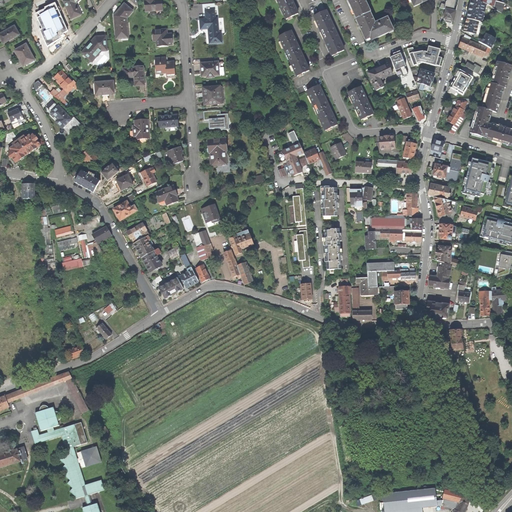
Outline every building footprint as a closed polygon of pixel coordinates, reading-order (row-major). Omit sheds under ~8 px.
[(64,0),(63,1),(71,19),(75,17),(79,15),(74,5),(78,0),(64,0)] [(145,1),(145,12),(158,11),(158,9),(163,9),(162,4),(162,0),(145,0),(146,0),(145,1)] [(291,0),(276,0),(286,19),(298,13),(292,1),(291,0)] [(331,54),(343,48),(339,39),(332,24),(320,0),(313,0),(319,11),(313,14),(331,54)] [(371,12),(364,0),(347,0),(350,5),(356,18),(370,13),(371,12)] [(486,11),(487,5),(477,1),(472,0),(471,0),(469,10),(467,20),(480,23),(482,16),(484,16),(485,11),(486,11)] [(490,0),(477,0),(477,1),(487,5),(492,7),(492,9),(502,14),(505,4),(494,1),(490,0)] [(43,29),(40,30),(48,47),(64,37),(63,34),(68,31),(55,3),(45,8),(46,9),(36,13),(43,29)] [(114,16),(116,39),(122,39),(122,37),(127,36),(126,31),(128,30),(128,27),(126,27),(126,23),(127,23),(127,18),(133,11),(125,4),(121,8),(116,14),(117,15),(116,16),(115,15),(114,16)] [(454,17),(456,12),(446,9),(444,19),(445,19),(445,20),(446,23),(452,24),(452,21),(454,21),(454,17)] [(208,29),(210,43),(221,43),(220,34),(218,34),(217,19),(214,19),(214,11),(206,11),(206,20),(200,20),(201,25),(201,29),(208,29)] [(375,24),(370,13),(356,18),(356,19),(362,31),(367,43),(393,30),(388,18),(375,24)] [(482,23),(480,23),(467,20),(466,27),(464,32),(476,35),(477,29),(480,30),(482,23)] [(0,34),(0,37),(3,44),(11,39),(19,35),(14,27),(0,34)] [(157,41),(157,47),(168,46),(168,45),(173,45),(172,39),(172,34),(167,34),(167,30),(152,31),(153,41),(157,41)] [(289,31),(277,37),(297,76),(309,70),(303,60),(294,42),(289,31)] [(471,38),(465,35),(462,42),(460,48),(466,50),(465,53),(468,54),(469,51),(484,58),(485,54),(488,55),(490,50),(470,42),(471,38)] [(496,40),(486,35),(485,38),(483,41),(481,40),(479,43),(491,49),(496,40)] [(82,53),(92,61),(100,51),(107,51),(106,36),(96,37),(91,42),(91,44),(90,46),(89,45),(87,48),(82,53)] [(29,51),(30,50),(26,42),(24,43),(25,45),(15,51),(23,66),(29,63),(34,60),(29,51)] [(423,62),(437,66),(437,65),(440,57),(442,49),(429,46),(428,52),(424,51),(424,50),(415,52),(411,54),(415,66),(423,62)] [(400,51),(389,56),(399,78),(407,74),(404,67),(406,66),(400,51)] [(155,59),(156,74),(166,74),(167,77),(171,76),(171,78),(175,78),(175,69),(174,62),(166,62),(165,58),(155,59)] [(201,71),(202,77),(207,76),(207,78),(213,77),(213,76),(219,75),(218,63),(201,64),(201,71)] [(465,67),(478,75),(479,74),(481,69),(474,65),(473,66),(467,63),(465,66),(465,67)] [(511,67),(498,63),(497,68),(498,68),(496,74),(494,80),(493,80),(492,84),(504,88),(505,88),(511,67)] [(376,90),(384,87),(380,79),(393,73),(388,64),(371,72),(369,73),(376,90)] [(135,82),(135,86),(140,86),(144,85),(143,66),(133,67),(134,69),(123,69),(124,78),(132,78),(131,77),(135,77),(136,82),(135,82)] [(464,95),(474,78),(480,80),(481,78),(480,75),(479,74),(478,75),(465,67),(465,66),(464,66),(462,70),(457,68),(454,78),(451,87),(464,95)] [(418,91),(423,92),(424,89),(429,91),(432,82),(434,74),(425,72),(426,71),(421,70),(419,79),(413,77),(418,91)] [(57,82),(64,89),(72,82),(61,71),(58,74),(55,77),(58,80),(57,82)] [(38,91),(44,84),(40,81),(34,87),(38,91)] [(55,98),(59,101),(62,98),(74,88),(75,89),(78,86),(73,81),(72,82),(64,89),(59,94),(55,98)] [(95,84),(96,96),(106,95),(114,94),(113,82),(95,84)] [(501,99),(504,88),(492,84),(490,84),(489,89),(487,96),(485,104),(484,104),(483,109),(492,111),(496,113),(500,99),(501,99)] [(319,86),(308,91),(310,95),(313,102),(315,107),(318,114),(320,119),(323,126),(325,131),(327,130),(331,128),(337,125),(332,114),(325,99),(319,86)] [(220,87),(203,88),(204,95),(204,106),(222,104),(220,87)] [(367,117),(373,114),(360,87),(348,92),(350,96),(348,97),(352,104),(353,103),(355,106),(356,109),(355,110),(358,117),(360,116),(361,120),(363,119),(364,121),(368,119),(367,117)] [(51,93),(55,98),(59,94),(55,89),(51,93)] [(417,91),(406,94),(408,102),(419,98),(418,95),(417,91)] [(411,116),(403,96),(396,99),(398,104),(396,105),(399,110),(400,110),(404,120),(408,118),(411,116)] [(59,101),(64,107),(68,104),(62,98),(59,101)] [(458,101),(456,107),(464,111),(466,103),(458,101)] [(422,106),(414,108),(419,122),(427,119),(422,106)] [(60,126),(63,128),(71,119),(58,107),(52,113),(56,117),(54,119),(57,122),(56,122),(60,126)] [(465,118),(466,115),(462,114),(464,111),(456,107),(454,111),(450,117),(448,121),(454,125),(449,133),(454,134),(465,118)] [(488,125),(492,111),(483,109),(478,107),(477,112),(476,112),(473,120),(471,129),(472,129),(470,134),(487,139),(491,126),(488,125)] [(7,113),(13,126),(19,123),(18,120),(20,119),(21,122),(25,121),(22,116),(21,112),(19,112),(18,109),(7,113)] [(210,111),(203,112),(204,120),(210,120),(210,122),(209,123),(209,129),(218,129),(219,128),(219,130),(225,129),(225,124),(228,123),(227,114),(228,114),(220,115),(220,110),(210,111)] [(158,117),(159,128),(178,127),(178,121),(177,115),(158,117)] [(142,139),(149,139),(149,130),(149,129),(149,125),(148,125),(148,120),(141,120),(135,121),(135,126),(132,127),(133,132),(135,132),(136,137),(136,138),(142,138),(142,139)] [(510,145),(511,145),(511,130),(492,125),(491,126),(487,139),(492,140),(492,141),(500,143),(509,146),(510,145)] [(283,151),(293,176),(298,174),(302,172),(300,168),(309,164),(304,154),(294,131),(289,134),(294,146),(283,151)] [(6,141),(10,142),(17,138),(13,132),(7,134),(6,141)] [(28,137),(20,142),(28,154),(40,146),(37,141),(38,140),(36,138),(35,137),(33,135),(32,136),(30,132),(26,135),(28,137)] [(384,137),(379,137),(380,150),(381,150),(381,149),(385,149),(385,150),(391,149),(391,148),(394,148),(395,148),(394,136),(389,137),(389,136),(386,136),(384,136),(384,137)] [(226,138),(208,140),(209,154),(211,154),(211,159),(211,166),(219,166),(219,165),(220,165),(220,162),(219,162),(219,160),(225,160),(225,153),(228,152),(226,138)] [(446,143),(434,140),(433,143),(431,150),(442,153),(443,146),(445,147),(446,143)] [(12,158),(16,163),(28,154),(20,142),(10,149),(11,150),(8,152),(10,155),(9,155),(10,157),(11,158),(12,158)] [(416,145),(407,142),(403,157),(413,160),(415,152),(416,145)] [(336,148),(331,150),(336,162),(347,157),(341,145),(336,148)] [(180,147),(168,152),(173,165),(183,161),(182,158),(181,155),(183,154),(180,147)] [(318,148),(304,154),(309,164),(315,162),(318,160),(317,159),(318,159),(322,167),(323,167),(327,175),(332,173),(323,152),(321,153),(318,148)] [(86,160),(91,166),(98,159),(89,149),(88,150),(83,154),(82,155),(86,160)] [(464,185),(462,194),(475,197),(475,196),(480,197),(481,194),(484,195),(487,183),(490,184),(491,184),(492,179),(490,179),(491,177),(489,177),(492,164),(484,161),(472,158),(471,163),(473,164),(467,186),(464,185)] [(397,164),(396,173),(411,174),(412,171),(412,164),(405,164),(405,161),(383,160),(383,162),(385,162),(385,164),(390,164),(390,163),(397,164)] [(450,168),(448,168),(445,178),(445,180),(456,183),(462,162),(451,160),(450,168)] [(372,164),(357,162),(356,172),(364,173),(371,173),(372,164)] [(105,177),(108,181),(119,172),(113,164),(102,173),(105,177)] [(441,178),(445,178),(448,168),(448,167),(436,164),(435,167),(435,170),(432,171),(431,175),(433,176),(438,177),(437,179),(441,179),(441,178)] [(273,181),(289,175),(286,167),(270,174),(273,181)] [(148,187),(157,183),(152,174),(156,172),(154,168),(150,170),(150,169),(143,172),(143,171),(141,172),(142,173),(141,173),(145,180),(148,187)] [(84,188),(94,193),(100,181),(94,177),(88,174),(82,171),(75,183),(84,188)] [(122,191),(133,186),(129,175),(117,181),(119,186),(122,191)] [(23,199),(34,199),(34,184),(28,184),(23,184),(23,199)] [(449,189),(431,185),(430,191),(429,197),(449,201),(450,199),(449,199),(450,194),(448,194),(449,189)] [(168,206),(179,202),(177,197),(178,196),(176,191),(174,186),(162,190),(163,191),(156,193),(159,203),(166,200),(168,206)] [(362,188),(362,190),(362,196),(363,196),(363,199),(371,201),(373,188),(369,188),(365,187),(364,188),(362,188)] [(337,188),(323,188),(323,192),(322,192),(322,200),(323,200),(323,205),(323,216),(337,216),(337,188)] [(299,226),(306,225),(303,189),(296,189),(297,196),(297,199),(293,199),(294,210),(296,222),(299,222),(299,226)] [(359,207),(363,206),(362,196),(362,190),(357,190),(350,190),(351,206),(355,206),(355,208),(359,208),(359,207)] [(511,193),(509,192),(508,199),(505,198),(503,207),(511,209),(511,193)] [(416,194),(407,194),(407,210),(407,215),(410,215),(411,208),(416,208),(416,204),(416,194)] [(451,202),(434,198),(437,208),(439,217),(451,214),(448,203),(451,202)] [(137,211),(135,207),(131,208),(127,202),(121,206),(120,204),(118,206),(119,207),(114,210),(116,214),(116,216),(117,217),(118,217),(120,221),(137,211)] [(218,204),(202,208),(208,226),(223,221),(218,204)] [(472,210),(463,208),(462,212),(460,217),(475,221),(478,213),(481,214),(483,209),(473,207),(472,210)] [(356,222),(364,221),(363,211),(356,212),(356,222)] [(167,225),(171,223),(167,214),(163,215),(167,225)] [(485,216),(479,237),(484,238),(485,236),(507,242),(507,244),(511,245),(511,223),(504,221),(503,223),(500,222),(499,224),(497,223),(498,220),(485,216)] [(404,230),(404,219),(372,219),(372,226),(397,226),(397,230),(403,230),(404,230)] [(422,219),(413,219),(412,229),(422,229),(422,225),(422,219)] [(132,239),(135,244),(148,236),(150,236),(143,224),(128,233),(130,237),(131,240),(132,239)] [(452,226),(440,225),(440,233),(440,237),(441,237),(441,240),(451,241),(452,226)] [(92,235),(96,241),(93,243),(94,246),(98,256),(102,254),(97,243),(111,234),(107,227),(92,235)] [(52,245),(51,245),(50,228),(41,228),(41,230),(48,230),(48,234),(43,234),(44,246),(47,246),(47,252),(53,252),(52,245)] [(326,239),(326,242),(340,241),(339,229),(331,229),(331,230),(325,231),(325,238),(326,238),(326,239)] [(422,236),(422,231),(404,230),(403,230),(397,230),(377,229),(364,229),(365,233),(369,233),(369,236),(365,236),(366,256),(387,255),(387,249),(376,249),(375,242),(375,233),(381,233),(381,237),(387,237),(387,239),(390,239),(390,241),(395,242),(395,239),(403,239),(403,238),(405,238),(405,240),(406,241),(421,242),(422,236)] [(303,268),(310,267),(307,230),(300,231),(300,235),(297,235),(298,252),(299,259),(302,258),(303,260),(303,268)] [(199,243),(202,242),(199,233),(194,235),(196,242),(198,241),(199,243)] [(84,258),(88,257),(85,239),(87,238),(86,234),(79,236),(80,240),(84,258)] [(236,255),(243,253),(242,250),(248,247),(254,245),(250,235),(238,239),(237,237),(230,240),(236,255)] [(138,252),(142,259),(154,252),(153,248),(152,249),(148,242),(151,241),(148,236),(135,244),(134,245),(138,252)] [(59,247),(77,243),(76,238),(58,243),(59,247)] [(341,269),(340,241),(326,242),(326,246),(325,246),(325,254),(326,254),(326,256),(327,270),(341,269)] [(468,245),(459,245),(459,252),(464,253),(468,245)] [(99,258),(98,256),(94,246),(87,247),(88,253),(91,252),(92,256),(95,256),(95,259),(98,258),(99,258)] [(202,261),(208,259),(203,246),(200,248),(197,249),(202,261)] [(178,247),(168,253),(172,260),(182,254),(178,247)] [(450,260),(451,247),(439,247),(438,252),(437,262),(440,262),(452,267),(457,269),(460,263),(450,260)] [(158,268),(162,266),(161,263),(160,263),(156,257),(161,254),(158,249),(154,252),(142,259),(147,267),(150,273),(155,270),(156,271),(158,270),(158,268)] [(101,268),(120,260),(118,256),(116,252),(105,256),(105,255),(99,258),(98,258),(101,268)] [(511,254),(501,252),(497,278),(504,275),(509,273),(511,257),(511,254)] [(186,255),(181,257),(186,267),(191,265),(186,255)] [(237,276),(240,275),(237,266),(235,259),(228,262),(234,277),(237,276)] [(449,289),(452,267),(440,262),(439,271),(438,278),(430,277),(429,287),(449,289)] [(246,263),(237,266),(240,275),(244,285),(249,283),(253,282),(246,263)] [(388,271),(395,270),(394,266),(394,263),(367,265),(367,272),(388,271)] [(203,266),(197,269),(203,282),(207,280),(210,279),(207,273),(208,272),(207,271),(206,271),(203,266)] [(192,268),(187,271),(189,273),(181,277),(183,281),(181,281),(184,287),(186,286),(187,288),(193,285),(199,282),(192,268)] [(168,277),(175,273),(173,269),(166,273),(168,277)] [(415,280),(415,277),(415,272),(408,272),(408,269),(401,270),(401,271),(401,277),(401,281),(406,280),(406,282),(409,282),(409,280),(415,280)] [(389,286),(388,278),(388,271),(367,272),(368,278),(368,287),(377,287),(389,286)] [(175,295),(184,290),(178,278),(159,288),(162,293),(165,300),(175,295)] [(378,294),(377,287),(368,287),(368,278),(356,279),(356,283),(361,282),(362,298),(368,297),(374,297),(374,294),(378,294)] [(114,291),(116,297),(124,293),(122,288),(120,282),(110,286),(112,291),(114,291)] [(466,283),(460,282),(458,291),(464,292),(466,283)] [(312,283),(301,284),(303,300),(308,299),(314,299),(312,283)] [(351,287),(339,288),(340,313),(345,313),(350,313),(350,294),(351,294),(351,287)] [(358,288),(353,289),(354,320),(366,320),(372,319),(372,311),(370,311),(370,309),(364,309),(364,311),(355,311),(354,301),(358,301),(358,288)] [(408,291),(394,292),(395,305),(396,305),(396,309),(409,309),(408,304),(409,304),(409,301),(408,291)] [(493,301),(494,316),(499,316),(502,316),(501,307),(504,306),(503,301),(506,301),(506,292),(501,292),(501,291),(495,291),(495,292),(492,292),(492,301),(493,301)] [(471,294),(460,293),(458,302),(464,302),(469,303),(471,294)] [(485,317),(490,317),(489,301),(492,301),(492,293),(481,293),(481,317),(485,317)] [(118,300),(116,297),(111,299),(113,302),(118,311),(122,308),(118,300)] [(448,319),(450,306),(428,303),(427,314),(430,315),(430,319),(435,320),(441,321),(441,318),(448,319)] [(95,313),(90,316),(93,322),(99,319),(95,313)] [(99,333),(100,332),(106,339),(109,337),(112,335),(102,324),(98,327),(97,326),(96,327),(97,328),(99,330),(97,331),(99,333)] [(450,330),(452,350),(463,349),(461,330),(456,330),(450,330)] [(69,350),(72,359),(78,356),(85,354),(81,342),(77,343),(78,346),(69,350)] [(66,380),(72,378),(69,372),(53,378),(5,396),(8,403),(66,380)] [(451,388),(462,384),(458,374),(447,378),(451,388)] [(89,410),(72,378),(66,380),(83,413),(89,410)] [(0,410),(9,407),(8,403),(5,396),(0,398),(0,410)] [(46,428),(47,432),(38,435),(37,429),(31,430),(34,443),(61,435),(66,451),(60,459),(65,463),(62,467),(67,471),(64,475),(70,479),(67,483),(72,487),(69,491),(75,495),(75,498),(85,495),(88,505),(82,507),(83,511),(99,511),(96,502),(91,504),(88,494),(104,489),(101,479),(87,484),(87,485),(85,486),(78,463),(80,463),(81,467),(85,466),(101,461),(95,446),(80,451),(81,451),(77,452),(78,458),(76,458),(73,446),(87,442),(81,422),(54,430),(52,427),(58,425),(57,420),(60,418),(60,414),(58,411),(54,411),(52,406),(48,408),(46,405),(42,405),(39,407),(39,411),(34,412),(40,430),(46,428)] [(23,447),(15,450),(19,462),(27,460),(23,447)] [(0,468),(19,462),(15,450),(0,454),(0,468)] [(437,506),(436,489),(385,494),(386,511),(422,511),(422,507),(437,506)] [(454,511),(464,511),(466,509),(468,504),(478,508),(481,502),(459,493),(458,494),(445,490),(443,501),(438,501),(438,506),(443,507),(455,510),(454,511)]
